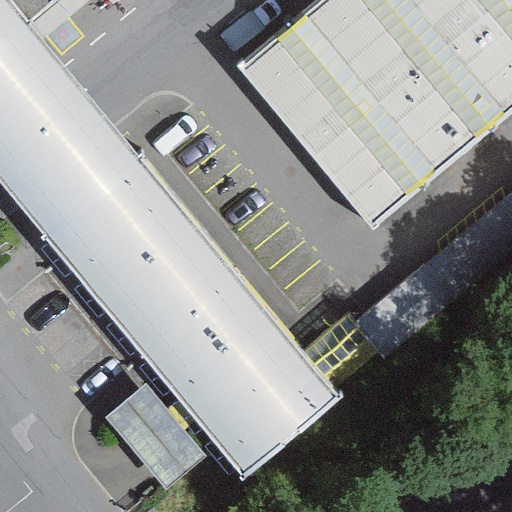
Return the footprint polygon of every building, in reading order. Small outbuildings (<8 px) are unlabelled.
[(0,0),(0,172),(35,215),(133,134),(74,63),(41,23),(22,0),(0,0)] [(68,0),(22,0),(41,23),(68,0)] [(511,103),(511,0),(300,0),(235,54),(373,219),(511,103)] [(133,134),(35,215),(259,481),(356,399),(133,134)] [(220,459),(159,386),(118,419),(179,492),(220,459)]
